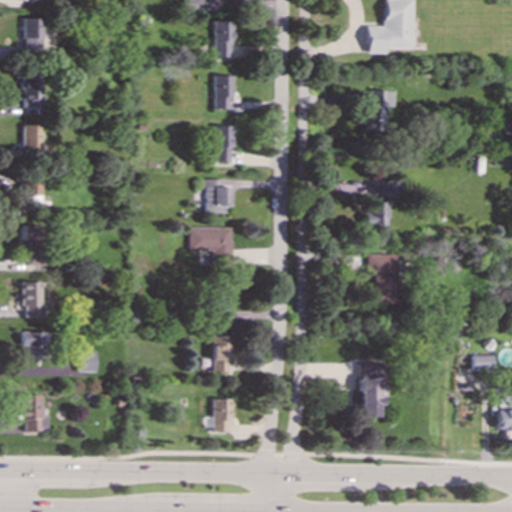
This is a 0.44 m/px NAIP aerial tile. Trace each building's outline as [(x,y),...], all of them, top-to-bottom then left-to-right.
[(406,47),(406,0),(379,0),(379,25),(362,25),(362,52),(380,52),(380,47),(406,47)] [(40,17),(21,17),(20,52),(39,53),(40,17)] [(210,56),(229,56),(229,20),(211,20),(210,56)] [(39,106),(38,71),(18,72),(19,107),(39,106)] [(228,75),(211,74),(211,108),(228,108),(228,75)] [(362,133),(380,134),(381,106),(389,106),(390,90),(363,89),(362,133)] [(20,153),(38,153),(39,124),(20,124),(20,153)] [(228,125),(210,124),(209,161),(228,162),(228,125)] [(225,212),(225,186),(218,186),(218,179),(201,178),(201,211),(225,212)] [(37,207),(38,181),(12,180),(11,196),(18,196),(17,206),(37,207)] [(383,193),(398,193),(398,180),(384,180),(383,193)] [(384,201),(362,201),(363,226),(384,226),(384,201)] [(18,224),(19,247),(23,247),(23,264),(41,264),(41,223),(18,224)] [(186,249),(207,249),(208,258),(228,257),(228,226),(186,227),(186,249)] [(362,274),(370,274),(370,300),(392,301),(393,254),(363,253),(362,274)] [(38,281),(19,281),(18,306),(22,306),(22,316),(41,317),(42,309),(48,309),(49,299),(38,298),(38,281)] [(229,317),(229,285),(208,284),(208,317),(229,317)] [(24,357),(44,357),(44,331),(18,331),(19,345),(24,345),(24,357)] [(210,370),(225,370),(225,359),(228,359),(228,335),(209,335),(210,370)] [(93,370),(93,350),(75,350),(74,370),(93,370)] [(489,354),(468,354),(468,369),(489,369),(489,354)] [(375,416),(374,404),(380,404),(379,361),(355,362),(356,416),(375,416)] [(21,429),(44,429),(44,416),(38,416),(38,394),(18,394),(18,419),(22,419),(21,429)] [(209,432),(224,431),(224,421),(228,421),(227,398),(209,398),(209,432)] [(495,427),(500,427),(500,437),(509,437),(509,428),(511,428),(511,408),(511,400),(494,400),(495,427)]
